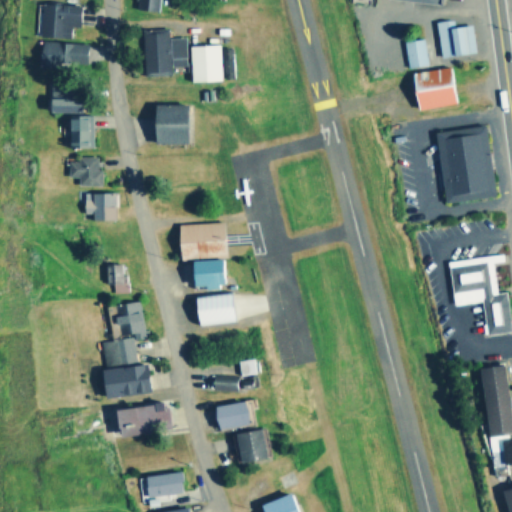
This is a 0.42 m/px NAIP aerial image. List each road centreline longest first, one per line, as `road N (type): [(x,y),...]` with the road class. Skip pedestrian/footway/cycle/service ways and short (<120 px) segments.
road 1 (residential): [(223,511),(162,298),(109,0)]
road 2 (secondary): [(511,129),(493,0)]
